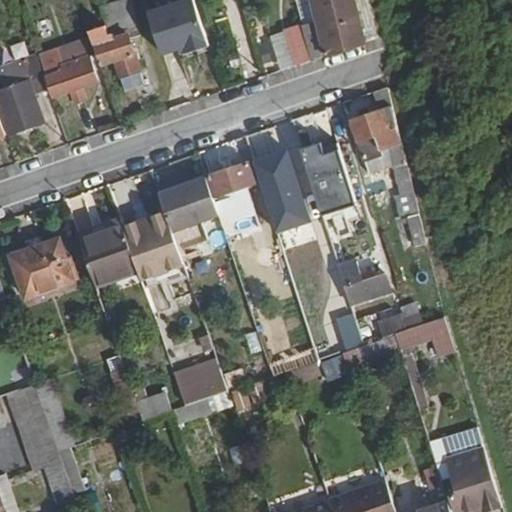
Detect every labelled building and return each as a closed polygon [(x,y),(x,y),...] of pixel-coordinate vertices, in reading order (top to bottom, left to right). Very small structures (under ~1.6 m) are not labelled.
[(104,15),(107,23),(112,37),(131,31),(133,36),(145,32),(133,0),(124,0),(102,8),(104,15)] [(208,43),(194,0),(180,0),(148,11),(162,53),(186,45),(187,50),(208,43)] [(295,0),(302,24),(283,29),(293,64),(365,38),(355,0),(295,0)] [(89,29),(100,62),(117,56),(123,73),(143,66),(133,36),(131,31),(112,37),(107,23),(101,25),(89,29)] [(41,60),(54,95),(70,90),(73,99),(82,96),(79,87),(98,80),(89,54),(63,63),(57,47),(51,49),(54,56),(41,60)] [(0,88),(0,104),(9,130),(45,118),(36,93),(48,89),(40,65),(18,72),(21,81),(0,88)] [(123,73),(127,87),(148,80),(143,66),(123,73)] [(352,117),(366,159),(385,153),(383,146),(392,144),(394,150),(407,205),(400,207),(403,216),(406,215),(407,215),(407,217),(411,231),(422,228),(386,85),(372,90),(378,109),(352,117)] [(232,139),(238,156),(248,153),(243,136),(232,139)] [(320,141),(299,147),(321,214),(356,203),(338,147),(324,152),(320,141)] [(383,146),(385,153),(394,150),(392,144),(383,146)] [(285,150),(251,161),(274,231),(308,220),(285,150)] [(207,173),(214,195),(211,196),(216,212),(217,214),(228,210),(227,206),(257,195),(245,161),(207,173)] [(156,189),(161,204),(163,211),(165,217),(169,227),(216,212),(211,196),(203,173),(156,189)] [(163,211),(121,226),(135,267),(139,277),(139,279),(182,264),(169,227),(165,217),(163,211)] [(77,239),(92,282),(135,267),(121,226),(118,217),(101,223),(103,231),(77,239)] [(101,223),(75,232),(77,239),(103,231),(101,223)] [(11,255),(25,297),(73,280),(59,238),(11,255)] [(135,267),(92,282),(95,292),(139,277),(135,267)] [(294,276),(307,318),(331,310),(325,289),(337,285),(333,271),(320,275),(318,268),(294,276)] [(346,283),(351,300),(373,293),(378,309),(394,304),(383,272),(346,283)] [(352,314),(336,319),(347,350),(362,345),(352,314)] [(389,323),(392,334),(405,329),(401,318),(389,323)] [(392,334),(396,346),(423,337),(420,324),(405,329),(392,334)] [(313,349),(267,364),(271,377),(282,373),(316,361),(313,349)] [(174,377),(184,407),(202,401),(226,393),(215,362),(174,377)] [(107,369),(127,427),(141,422),(133,400),(121,364),(107,369)] [(260,383),(230,390),(234,408),(264,402),(260,383)] [(8,393),(28,449),(39,446),(43,456),(56,452),(51,438),(32,384),(8,393)] [(133,400),(141,422),(169,412),(171,412),(164,390),(133,400)] [(169,412),(174,427),(208,415),(202,401),(184,407),(171,412),(169,412)] [(51,438),(56,452),(68,447),(64,435),(51,438)] [(449,460),(458,493),(452,495),(456,511),(463,511),(483,506),(485,511),(503,507),(485,449),(449,460)] [(77,511),(56,452),(43,456),(62,511),(77,511)] [(424,474),(433,502),(445,498),(436,470),(424,474)] [(328,503),(331,511),(394,511),(384,481),(328,500),(328,503)] [(302,511),(331,511),(328,503),(302,511)] [(449,511),(446,503),(418,511),(449,511)]
